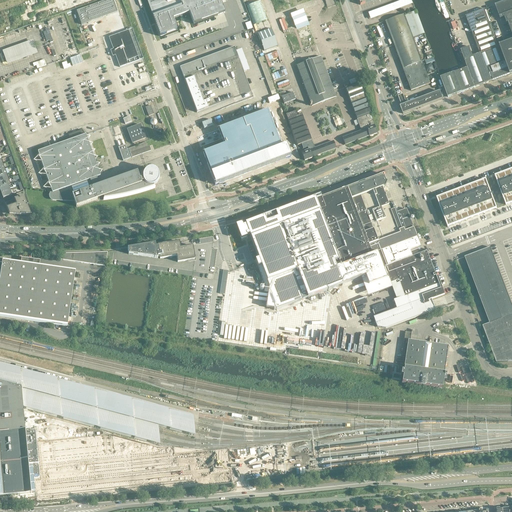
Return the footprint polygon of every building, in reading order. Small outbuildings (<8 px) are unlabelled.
[(113,0),(107,0),(76,11),(81,25),(118,12),(113,0)] [(177,30),(176,29),(173,19),(189,13),(193,24),(225,13),(219,0),(146,0),(155,23),(160,37),(177,30)] [(412,5),(410,0),(404,0),(368,13),(370,20),(412,5)] [(443,0),(437,0),(445,19),(450,17),(443,0)] [(260,1),(246,6),(253,25),(267,20),(260,1)] [(511,12),(507,1),(501,3),(505,14),(511,12)] [(505,14),(501,3),(495,5),(499,17),(505,14)] [(491,7),(486,9),(490,20),(495,18),(491,7)] [(470,14),(465,16),(471,32),(477,30),(476,27),(487,23),(487,22),(489,21),(484,10),(485,10),(484,9),(476,12),(470,14)] [(303,11),(291,15),(296,28),(297,28),(296,27),(307,23),(307,24),(308,24),(303,11)] [(421,62),(412,38),(424,34),(416,11),(404,15),(404,14),(385,21),(385,22),(403,69),(409,85),(408,85),(411,91),(430,84),(428,78),(427,78),(421,62)] [(511,21),(511,11),(511,12),(505,14),(499,17),(500,19),(504,17),(507,24),(508,23),(511,21)] [(283,18),(279,20),(284,31),(288,29),(283,18)] [(471,32),(479,53),(498,47),(489,21),(487,22),(487,23),(476,27),(477,30),(471,32)] [(271,29),(258,34),(264,51),(277,46),(271,29)] [(47,42),(53,41),(49,30),(44,31),(47,42)] [(139,60),(128,30),(108,37),(113,49),(110,50),(112,56),(115,55),(119,67),(139,60)] [(502,37),(497,39),(499,46),(509,74),(511,73),(511,41),(504,44),(502,37)] [(33,40),(2,50),(7,63),(38,54),(33,40)] [(461,50),(465,61),(467,68),(474,87),(509,74),(499,46),(498,47),(479,53),(472,56),(469,47),(461,50)] [(234,73),(243,70),(234,47),(180,67),(183,76),(197,113),(233,99),(197,113),(199,118),(203,116),(253,98),(251,92),(242,95),(234,73)] [(278,50),(265,55),(269,66),(271,66),(269,60),(281,56),(278,50)] [(297,65),(296,66),(299,73),(310,102),(311,103),(309,104),(310,105),(309,105),(310,105),(310,106),(311,105),(311,106),(336,97),(320,57),(297,66),(297,65)] [(467,68),(454,73),(461,92),(474,87),(467,68)] [(454,73),(441,78),(448,97),(461,92),(454,73)] [(359,82),(345,88),(349,99),(363,94),(359,82)] [(406,104),(402,106),(400,106),(403,114),(443,99),(442,98),(440,91),(406,104)] [(293,94),(282,98),(284,104),(295,100),(293,94)] [(363,94),(349,99),(357,119),(369,115),(371,114),(363,94)] [(398,96),(402,106),(406,104),(403,94),(398,96)] [(269,103),(279,100),(278,95),(267,99),(269,103)] [(148,116),(154,114),(150,105),(145,107),(148,116)] [(224,145),(202,153),(214,185),(290,157),(286,145),(281,147),(267,111),(218,129),(224,145)] [(295,111),(286,115),(297,145),(301,144),(311,140),(301,114),(297,115),(295,111)] [(338,115),(333,118),(337,127),(343,124),(338,115)] [(369,115),(357,119),(359,125),(364,123),(367,122),(368,121),(371,120),(369,115)] [(367,122),(364,123),(364,125),(366,129),(369,136),(377,134),(374,125),(370,127),(368,121),(367,122)] [(357,132),(342,137),(345,143),(345,145),(369,136),(366,129),(364,125),(364,123),(359,125),(361,131),(357,132)] [(140,125),(127,130),(132,143),(145,138),(140,125)] [(511,137),(508,126),(502,129),(508,145),(511,143),(511,137)] [(163,133),(164,132),(163,130),(163,129),(161,128),(160,128),(158,128),(157,128),(157,129),(156,130),(155,132),(156,133),(157,135),(158,136),(159,136),(161,136),(162,135),(163,135),(163,133)] [(502,129),(496,131),(502,147),(508,145),(502,129)] [(496,131),(489,133),(496,149),(502,147),(496,131)] [(489,133),(483,135),(490,151),(496,149),(489,133)] [(86,135),(38,152),(52,191),(97,177),(101,176),(86,135)] [(483,135),(477,138),(484,154),(490,151),(483,135)] [(477,138),(471,140),(478,156),(484,154),(477,138)] [(311,140),(301,144),(303,149),(308,147),(309,150),(301,152),(304,161),(312,158),(312,157),(336,148),(333,141),(314,148),(311,140)] [(471,140),(465,142),(472,158),(478,156),(471,140)] [(465,142),(459,145),(465,161),(472,158),(465,142)] [(129,149),(132,157),(133,157),(151,150),(149,146),(148,146),(146,143),(129,149)] [(130,158),(126,145),(118,147),(123,161),(130,158)] [(459,145),(453,147),(459,163),(465,161),(459,145)] [(453,147),(447,149),(453,165),(459,163),(453,147)] [(447,149),(441,151),(447,167),(453,165),(447,149)] [(441,151),(435,154),(441,170),(447,167),(441,151)] [(435,154),(429,156),(435,172),(441,170),(435,154)] [(429,156),(423,158),(425,166),(423,167),(426,175),(435,172),(429,156)] [(511,169),(507,171),(495,176),(501,191),(505,201),(506,205),(511,203),(511,169)] [(48,191),(47,199),(47,200),(48,201),(49,202),(50,202),(57,202),(63,203),(64,203),(71,204),(72,204),(73,205),(74,206),(74,207),(104,197),(104,198),(109,198),(113,197),(117,196),(122,196),(126,195),(130,194),(134,193),(138,192),(142,191),(146,190),(149,188),(152,188),(153,187),(154,187),(153,185),(155,183),(157,182),(158,180),(158,177),(158,175),(157,173),(155,171),(153,170),(150,170),(148,170),(146,171),(145,173),(144,175),(143,177),(140,178),(137,172),(100,185),(97,177),(52,191),(48,191)] [(383,174),(346,188),(351,199),(361,196),(382,187),(384,187),(386,182),(383,174)] [(9,179),(0,182),(0,188),(11,184),(9,179)] [(451,192),(436,198),(439,205),(441,211),(444,219),(447,227),(451,226),(454,225),(477,217),(493,210),(496,209),(494,203),(491,196),(488,188),(485,180),(482,181),(480,182),(477,183),(466,187),(451,192)] [(11,184),(0,188),(0,190),(1,194),(10,190),(8,186),(11,184)] [(400,234),(390,210),(382,187),(361,196),(351,199),(368,246),(400,234)] [(351,199),(346,188),(321,197),(315,199),(340,266),(371,254),(368,246),(351,199)] [(10,190),(1,194),(3,199),(12,196),(10,190)] [(274,310),(342,285),(336,268),(340,266),(315,199),(321,197),(320,195),(257,219),(245,223),(245,225),(243,226),(242,224),(236,226),(241,240),(247,238),(247,236),(249,235),(258,259),(255,260),(257,266),(265,286),(264,292),(268,293),(266,307),(274,309),(273,310),(274,310)] [(24,196),(5,203),(7,210),(9,215),(21,216),(20,215),(31,216),(24,196)] [(395,208),(390,210),(400,234),(413,228),(406,209),(397,213),(395,208)] [(400,234),(368,246),(371,254),(340,266),(336,268),(342,285),(365,277),(368,286),(376,283),(378,287),(386,284),(384,280),(388,278),(384,267),(412,257),(410,252),(421,248),(417,237),(413,228),(400,234)] [(148,245),(127,248),(128,254),(158,258),(158,257),(159,256),(160,257),(160,259),(176,256),(177,262),(188,260),(195,259),(194,257),(192,246),(184,247),(180,248),(180,246),(179,242),(161,245),(159,245),(158,246),(158,247),(155,247),(155,246),(155,244),(148,245)] [(490,247),(464,257),(465,257),(489,323),(482,326),(496,362),(511,361),(511,305),(490,247)] [(412,257),(384,267),(388,278),(390,283),(398,280),(404,296),(438,283),(435,276),(436,275),(436,274),(429,254),(427,255),(427,253),(428,252),(427,250),(426,250),(425,250),(423,251),(423,252),(412,257)] [(60,257),(60,260),(105,266),(106,259),(107,252),(64,254),(63,254),(60,257)] [(0,316),(67,326),(75,271),(2,260),(2,263),(0,263),(0,316)] [(223,270),(220,294),(225,294),(228,272),(228,271),(223,270)] [(397,311),(374,319),(377,327),(385,328),(407,320),(435,310),(434,310),(431,300),(422,303),(420,296),(440,288),(438,283),(404,296),(396,299),(393,300),(396,308),(397,311)] [(440,288),(420,296),(422,303),(431,300),(444,295),(442,289),(441,288),(440,288)] [(361,326),(360,337),(362,338),(362,336),(372,337),(375,338),(375,332),(372,332),(373,327),(361,326)] [(402,378),(402,383),(441,388),(442,383),(443,381),(445,382),(445,377),(443,377),(448,346),(410,340),(411,333),(405,332),(402,355),(406,356),(404,366),(403,371),(401,371),(401,375),(403,376),(402,378)] [(194,417),(0,364),(0,432),(21,430),(21,425),(19,406),(37,410),(159,445),(158,439),(157,431),(157,425),(196,435),(196,431),(195,423),(194,417)] [(0,432),(0,499),(28,497),(27,493),(27,489),(26,478),(37,478),(33,439),(32,432),(28,432),(26,430),(22,431),(21,430),(0,432)] [(37,478),(26,478),(27,489),(27,493),(37,492),(38,502),(226,483),(223,455),(187,458),(187,455),(178,455),(102,434),(33,439),(37,478)]
